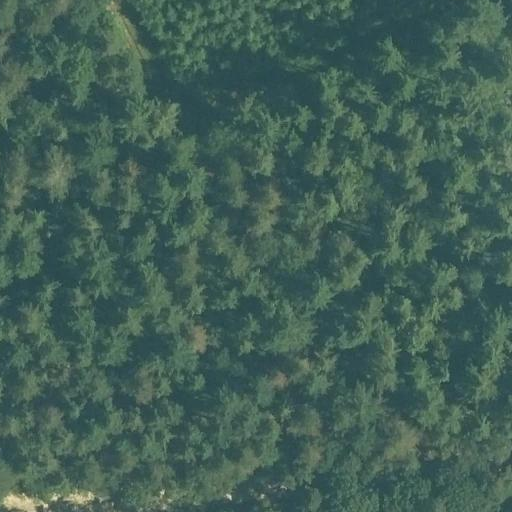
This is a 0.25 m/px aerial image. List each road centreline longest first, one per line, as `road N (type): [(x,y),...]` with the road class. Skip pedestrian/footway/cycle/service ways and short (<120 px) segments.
road 1 (track): [(175,105),(286,300),(455,466)]
road 2 (track): [(184,496),(511,460)]
road 3 (track): [(424,0),(375,32),(175,105)]
road 4 (track): [(47,511),(184,496)]
